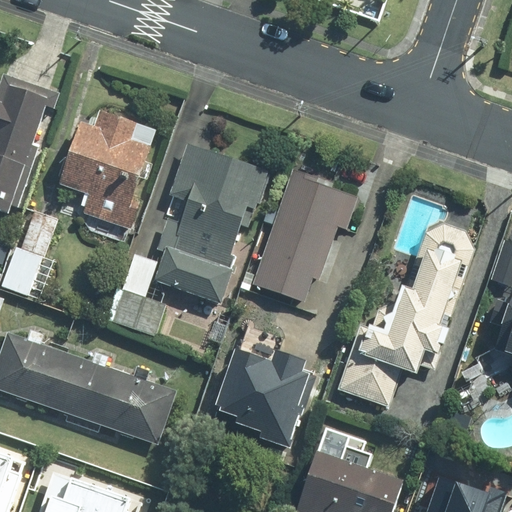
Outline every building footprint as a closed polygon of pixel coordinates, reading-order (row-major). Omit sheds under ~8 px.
[(0,86),(0,216),(11,220),(51,96),(2,80),(0,86)] [(162,131),(86,107),(61,187),(88,195),(80,220),(129,235),(162,131)] [(275,169),(199,144),(157,264),(130,255),(120,284),(131,288),(120,319),(153,330),(163,301),(154,298),(160,281),(228,304),(275,169)] [(365,198),(292,172),(248,291),(307,312),(338,228),(352,234),(365,198)] [(0,286),(31,298),(62,218),(24,203),(0,266),(0,286)] [(361,322),(336,392),(382,408),(394,375),(410,381),(417,361),(434,367),(482,235),(430,216),(388,332),(361,322)] [(511,240),(508,239),(494,275),(511,281),(511,302),(488,364),(511,372),(511,240)] [(0,395),(158,448),(177,392),(7,336),(0,356),(0,395)] [(312,368),(234,348),(214,424),(292,444),(312,368)] [(365,442),(325,428),(297,511),(397,511),(406,486),(356,470),(365,442)] [(9,511),(26,458),(0,449),(0,511),(9,511)] [(148,511),(153,496),(55,465),(39,511),(148,511)] [(424,511),(499,511),(505,497),(438,474),(424,511)]
